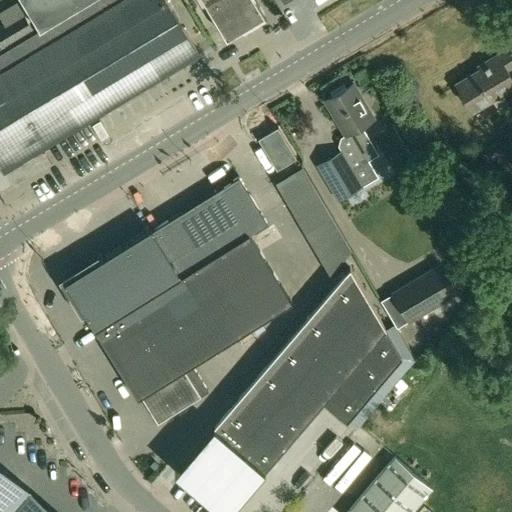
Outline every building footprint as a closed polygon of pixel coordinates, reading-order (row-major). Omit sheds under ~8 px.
[(21,0),(40,30),(49,24),(81,5),(89,0),(21,0)] [(89,0),(81,5),(134,93),(166,74),(122,0),(89,0)] [(166,0),(122,0),(166,74),(199,55),(166,0)] [(203,0),(227,38),(265,15),(255,0),(203,0)] [(0,17),(5,26),(0,28),(0,38),(4,45),(33,28),(18,2),(0,11),(0,17)] [(81,5),(49,24),(102,113),(134,93),(81,5)] [(49,24),(40,30),(17,44),(69,132),(102,113),(49,24)] [(511,64),(511,38),(510,40),(511,43),(511,46),(479,67),(480,69),(456,84),(471,110),(511,85),(511,81),(504,69),(511,64)] [(17,44),(0,53),(0,89),(37,151),(69,132),(17,44)] [(352,84),(325,100),(362,163),(377,154),(360,125),(372,118),(352,84)] [(37,151),(0,89),(0,164),(4,171),(37,151)] [(294,157),(275,127),(257,139),(276,169),(294,157)] [(316,165),(336,199),(361,185),(340,151),(316,165)] [(140,395),(192,363),(292,300),(248,232),(265,221),(237,176),(153,229),(151,226),(99,258),(67,278),(96,324),(97,326),(93,328),(137,397),(140,395)] [(439,265),(391,293),(407,321),(455,293),(439,265)] [(264,467),(323,399),(347,420),(403,355),(386,327),(351,266),(213,424),(264,467)] [(209,390),(192,363),(140,395),(157,422),(209,390)] [(395,455),(345,511),(410,511),(432,487),(395,455)] [(0,511),(57,511),(0,462),(0,511)]
